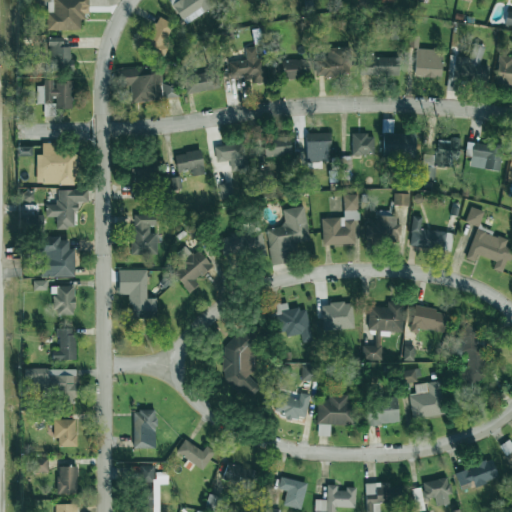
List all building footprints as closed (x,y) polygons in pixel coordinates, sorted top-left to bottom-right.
[(80,29),(80,19),(84,19),(84,8),(88,8),(88,0),(52,0),(53,13),(46,13),(46,30),(80,29)] [(169,0),(184,24),(213,7),(208,0),(169,0)] [(174,24),(159,17),(143,46),(163,57),(168,47),(163,45),(174,24)] [(63,37),(48,38),(49,66),(71,66),(71,46),(63,46),(63,37)] [(480,64),(483,51),(483,42),(474,42),(469,57),(465,56),(455,57),(455,65),(453,72),(453,78),(463,77),(481,82),(486,82),(488,78),(487,66),(480,64)] [(230,78),(250,76),(251,84),(266,83),(264,57),(257,58),(256,47),(244,48),(245,61),(229,62),(230,78)] [(349,47),(326,47),(327,55),(315,56),(316,77),(350,76),(349,47)] [(441,77),(442,50),(415,49),(414,76),(441,77)] [(511,56),(496,54),(492,82),(511,85),(511,56)] [(360,76),(399,74),(399,55),(359,57),(360,76)] [(283,60),(284,78),(306,77),(306,59),(283,60)] [(131,102),(161,101),(160,67),(118,68),(119,86),(130,85),(131,102)] [(182,75),(186,95),(220,87),(216,67),(182,75)] [(72,108),(73,81),(43,80),(43,86),(37,86),(36,103),(54,104),(54,108),(72,108)] [(176,81),(161,82),(162,98),(177,97),(176,81)] [(43,116),(54,116),(55,104),(44,104),(43,116)] [(415,156),(415,133),(393,133),(393,119),(382,119),(383,156),(415,156)] [(330,133),(305,134),(305,141),(299,142),(299,148),(306,148),(306,162),(331,161),(330,133)] [(351,154),(373,155),(374,134),(352,134),(351,154)] [(291,155),(290,136),(264,137),(265,156),(291,155)] [(422,180),(435,180),(435,167),(452,167),(452,158),(459,159),(459,139),(436,138),(436,155),(423,155),(422,180)] [(498,172),(504,148),(473,141),(468,165),(498,172)] [(35,183),(77,185),(78,155),(59,154),(59,143),(42,142),(42,154),(36,154),(35,183)] [(230,171),(248,169),(245,143),(214,146),(216,162),(229,161),(230,171)] [(176,171),(191,170),(191,175),(203,174),(202,151),(175,152),(176,171)] [(151,163),(130,164),(131,183),(151,182),(151,163)] [(179,176),(169,178),(171,190),(181,188),(179,176)] [(234,196),(230,182),(217,185),(221,200),(234,196)] [(55,228),(74,228),(74,212),(78,212),(78,201),(88,201),(87,189),(57,189),(57,205),(47,205),(47,217),(55,217),(55,228)] [(409,206),(409,194),(394,193),(393,205),(409,206)] [(322,245),(357,244),(355,194),(343,195),(344,217),(321,218),(322,245)] [(40,204),(23,205),(24,227),(40,226),(40,204)] [(311,247),(303,206),(282,210),(285,225),(265,229),(271,265),(290,262),(288,251),(311,247)] [(483,211),(470,207),(464,222),(477,227),(483,211)] [(157,255),(157,233),(149,233),(149,225),(155,225),(155,215),(131,215),(131,255),(157,255)] [(397,242),(398,216),(373,216),(373,225),(365,225),(364,241),(397,242)] [(452,232),(420,229),(422,217),(412,216),(409,246),(451,251),(452,232)] [(465,259),(474,262),(477,255),(495,261),(492,269),(504,273),(511,249),(511,248),(505,246),(507,240),(476,228),(465,259)] [(221,256),(263,253),(262,232),(229,234),(229,237),(220,238),(221,256)] [(74,249),(69,249),(69,240),(60,241),(60,236),(40,237),(41,276),(74,276),(74,249)] [(212,265),(197,249),(171,273),(189,292),(198,284),(195,281),(212,265)] [(146,270),(118,270),(118,294),(129,294),(129,318),(156,318),(156,298),(146,298),(146,270)] [(33,290),(46,290),(46,280),(33,280),(33,290)] [(73,285),(50,286),(50,294),(54,294),(54,315),(74,314),(73,285)] [(305,307),(288,310),(286,302),(272,304),(278,338),(300,334),(301,342),(312,341),(305,307)] [(368,306),(367,330),(375,330),(375,346),(363,345),(363,360),(380,360),(381,336),(389,336),(389,332),(403,332),(404,303),(386,302),(386,307),(368,306)] [(352,303),(322,303),(322,330),(353,329),(352,303)] [(411,329),(444,333),(446,311),(413,307),(411,329)] [(489,336),(465,324),(452,347),(452,352),(466,359),(466,379),(485,379),(484,345),(489,336)] [(58,349),(52,349),(52,360),(75,360),(75,328),(57,329),(58,349)] [(224,392),(256,391),(254,332),(222,333),(224,392)] [(403,360),(413,361),(414,346),(403,346),(403,360)] [(317,381),(318,365),(301,364),(301,380),(317,381)] [(76,368),(24,368),(24,385),(34,385),(34,391),(55,391),(55,405),(76,405),(76,368)] [(420,379),(419,369),(402,370),(403,380),(420,379)] [(414,384),(415,394),(408,395),(411,418),(445,414),(441,381),(414,384)] [(304,420),(310,395),(299,393),(298,399),(277,394),(273,413),(304,420)] [(318,400),(317,436),(329,436),(330,424),(355,425),(356,402),(348,401),(348,395),(328,394),(328,400),(318,400)] [(365,425),(398,423),(397,398),(364,399),(365,425)] [(133,448),(156,448),(155,410),(132,410),(133,448)] [(75,447),(75,420),(52,419),(52,437),(58,437),(58,446),(75,447)] [(176,455),(203,468),(211,453),(183,440),(176,455)] [(511,465),(499,445),(508,440),(511,446),(511,465)] [(31,458),(32,472),(48,472),(47,458),(31,458)] [(453,473),(466,468),(467,471),(477,467),(476,463),(485,459),(486,461),(492,458),(499,477),(485,483),(485,485),(475,489),(474,485),(460,490),(453,473)] [(257,475),(230,460),(221,477),(249,492),(257,475)] [(159,511),(159,484),(167,484),(167,472),(154,472),(154,465),(140,466),(140,481),(152,481),(153,511),(159,511)] [(57,494),(77,493),(76,466),(57,467),(57,494)] [(281,476),(307,483),(299,510),(282,505),(286,491),(277,488),(281,476)] [(413,511),(409,487),(421,485),(422,489),(423,489),(422,481),(446,477),(447,484),(450,483),(452,493),(447,494),(449,505),(435,507),(435,506),(431,506),(430,500),(423,502),(424,511),(429,510),(429,511),(413,511)] [(364,511),(363,483),(390,482),(390,486),(403,486),(403,502),(385,502),(385,509),(380,509),(380,511),(364,511)] [(315,511),(315,499),(325,499),(326,484),(337,484),(337,490),(345,490),(345,487),(356,487),(355,507),(334,507),(334,511),(315,511)] [(144,489),(144,511),(152,511),(152,489),(144,489)]
